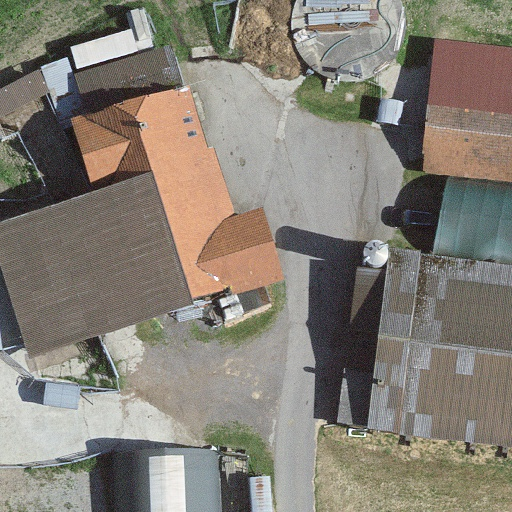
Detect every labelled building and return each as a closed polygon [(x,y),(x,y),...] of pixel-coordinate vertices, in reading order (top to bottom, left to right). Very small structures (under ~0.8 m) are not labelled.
[(227,225),(184,93),(57,135),(82,209),(0,235),(0,300),(23,369),(183,317),(182,315),(283,282),(261,214),(227,225)] [(511,102),(421,95),(414,182),(511,189),(511,102)] [(511,263),(511,201),(447,193),(439,254),(511,263)] [(511,280),(382,268),(365,443),(511,456),(511,280)] [(228,511),(225,457),(114,463),(116,511),(228,511)]
